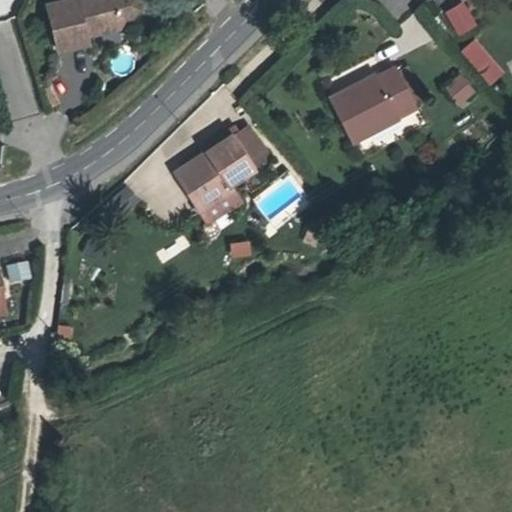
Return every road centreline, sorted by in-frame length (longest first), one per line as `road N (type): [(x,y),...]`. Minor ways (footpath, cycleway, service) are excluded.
road 1 (tertiary): [(279,0),(181,99),(47,189),(0,200)]
road 2 (track): [(47,189),(25,511)]
road 3 (unknown): [(47,189),(15,0)]
